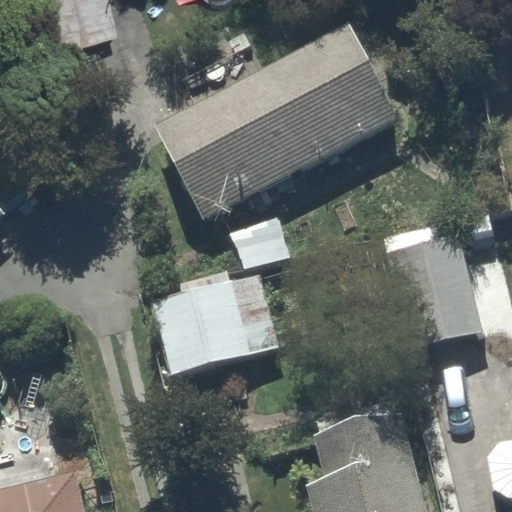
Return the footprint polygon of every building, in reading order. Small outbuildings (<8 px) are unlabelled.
[(34,0),(47,48),(111,31),(103,0),(34,0)] [(157,140),(207,235),(405,129),(354,34),(157,140)] [(0,236),(10,228),(0,216),(0,236)] [(416,363),(489,343),(463,247),(495,238),(490,219),(385,247),(416,363)] [(152,312),(172,387),(283,357),(263,283),(152,312)] [(312,498),(315,511),(428,511),(408,428),(318,450),(329,494),(312,498)] [(492,466),(495,500),(511,509),(511,453),(501,455),(492,466)] [(84,511),(77,484),(0,502),(0,511),(84,511)]
